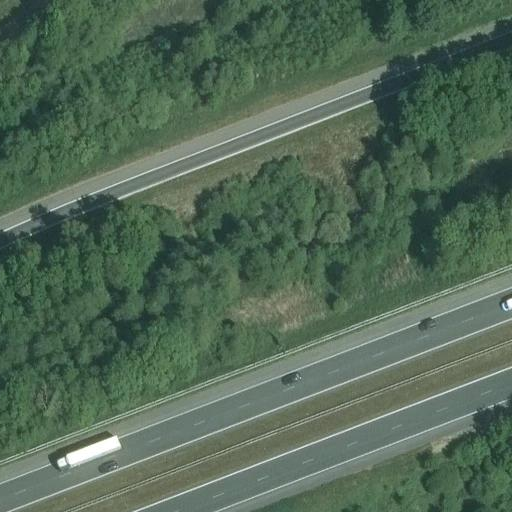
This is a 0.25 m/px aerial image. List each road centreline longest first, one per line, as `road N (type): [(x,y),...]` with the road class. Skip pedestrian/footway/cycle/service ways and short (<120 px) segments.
road 1 (motorway): [(511,40),(0,241)]
road 2 (motorway): [(511,302),(0,499)]
road 3 (motorway): [(177,511),(511,383)]
